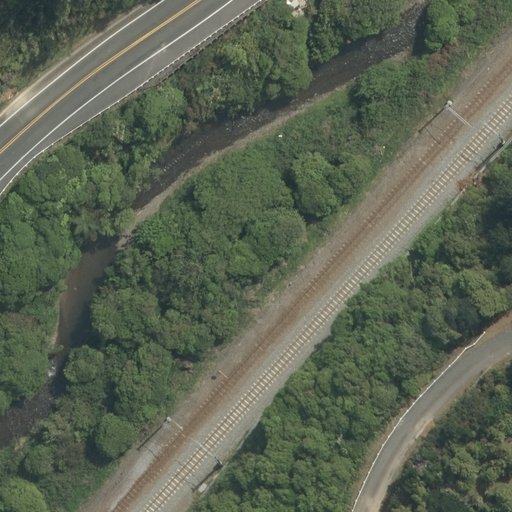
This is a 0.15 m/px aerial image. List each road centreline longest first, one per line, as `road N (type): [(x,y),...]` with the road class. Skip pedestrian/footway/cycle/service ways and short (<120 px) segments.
road 1 (secondary): [(0,156),(197,0)]
road 2 (residential): [(370,511),(432,391),(511,333)]
